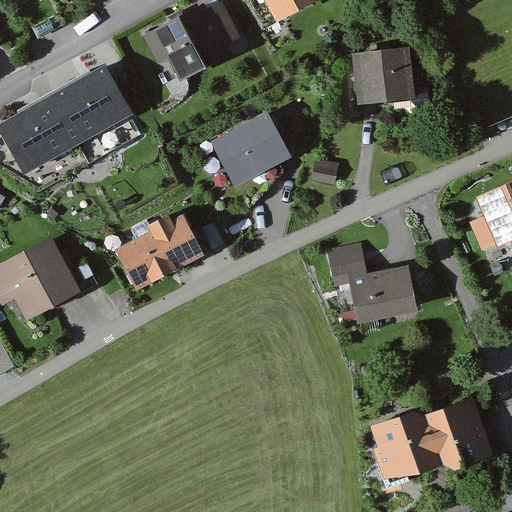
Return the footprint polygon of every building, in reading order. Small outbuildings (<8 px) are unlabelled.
[(272,0),(281,15),(307,0),(272,0)] [(197,3),(143,32),(159,62),(171,55),(184,80),(230,54),(225,45),(241,36),(222,2),(202,12),(197,3)] [(0,46),(9,42),(0,24),(0,20),(3,19),(0,12),(0,46)] [(418,48),(360,55),(366,107),(424,100),(418,48)] [(129,107),(104,62),(0,119),(0,121),(25,165),(129,107)] [(276,112),(218,143),(243,189),(301,158),(276,112)] [(343,164),(320,160),(316,184),(340,187),(343,164)] [(511,188),(487,199),(495,219),(478,226),(503,284),(511,279),(511,188)] [(157,235),(125,252),(147,293),(215,257),(193,215),(181,222),(177,215),(153,228),(157,235)] [(58,237),(0,269),(0,295),(8,309),(22,301),(34,323),(89,293),(58,237)] [(426,317),(416,269),(376,277),(372,257),(334,265),(341,304),(360,301),(365,329),(426,317)] [(0,331),(0,360),(15,356),(8,329),(0,331)] [(429,411),(378,430),(386,450),(382,451),(394,483),(453,461),(457,471),(498,455),(478,403),(432,420),(429,411)]
